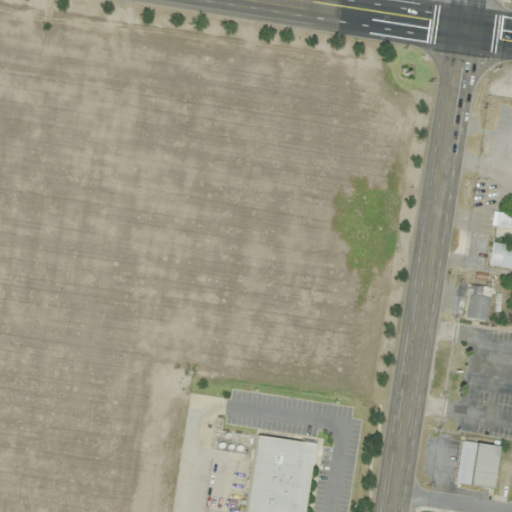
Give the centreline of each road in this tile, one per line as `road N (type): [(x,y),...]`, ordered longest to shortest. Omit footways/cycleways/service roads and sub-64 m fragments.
road 1 (secondary): [(469,0),(396,511)]
road 2 (secondary): [(275,0),(465,29)]
